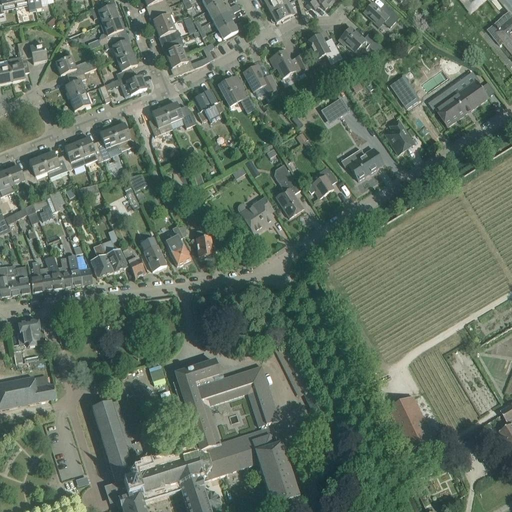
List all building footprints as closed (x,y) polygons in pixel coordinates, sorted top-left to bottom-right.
[(15,4),(13,0),(0,0),(0,13),(3,13),(2,7),(15,4)] [(13,0),(15,4),(27,2),(30,11),(35,10),(33,0),(13,0)] [(33,0),(35,10),(41,9),(41,7),(54,4),(52,0),(33,0)] [(162,2),(161,0),(144,0),(147,8),(154,6),(157,13),(168,8),(165,1),(162,2)] [(203,0),(204,1),(202,2),(208,12),(221,5),(220,2),(223,0),(203,0)] [(271,15),(289,5),(287,0),(283,2),(282,0),(274,0),(265,5),(271,15)] [(306,17),(303,7),(300,0),(297,1),(299,9),(301,17),(306,17)] [(329,9),(333,4),(328,0),(303,0),(303,1),(308,5),(315,12),(316,11),(314,9),(318,5),(325,11),(328,8),(329,9)] [(192,9),(189,1),(183,4),(187,11),(192,9)] [(106,4),(96,8),(90,10),(94,21),(100,19),(102,26),(118,20),(114,8),(108,10),(106,4)] [(213,22),(232,12),(239,8),(237,5),(230,9),(228,5),(223,8),(221,5),(208,12),(213,22)] [(295,15),(290,7),(289,5),(271,15),(273,19),(271,20),(271,22),(272,24),(274,25),(276,24),(276,25),(282,22),(283,24),(290,20),(289,18),(295,15)] [(363,15),(371,21),(379,29),(384,23),(390,29),(399,19),(388,8),(383,14),(373,5),(363,15)] [(172,17),(168,8),(157,13),(160,20),(153,23),(156,31),(172,25),(169,18),(172,17)] [(235,19),(233,15),(240,11),(239,8),(232,12),(213,22),(218,32),(232,24),(230,22),(235,19)] [(123,32),(118,20),(102,26),(101,27),(105,39),(98,42),(100,47),(104,46),(119,40),(117,35),(123,32)] [(511,20),(500,30),(497,32),(497,33),(495,34),(496,35),(492,38),(500,47),(504,44),(511,54),(511,20)] [(233,27),(232,24),(218,32),(219,32),(224,41),(242,31),(238,24),(233,27)] [(175,33),(172,25),(156,31),(160,40),(167,37),(170,44),(181,40),(178,32),(175,33)] [(207,38),(202,28),(197,30),(203,40),(207,38)] [(338,42),(345,48),(346,46),(355,54),(361,47),(365,51),(368,48),(377,56),(384,51),(381,48),(374,42),(370,46),(350,29),(338,42)] [(310,52),(315,61),(315,62),(325,57),(331,67),(342,61),(336,49),(329,53),(320,37),(308,43),(312,52),(310,52)] [(121,46),(119,40),(104,46),(106,51),(112,49),(116,61),(132,55),(128,43),(121,46)] [(184,48),(181,40),(170,44),(173,52),(166,54),(169,63),(184,56),(181,49),(184,48)] [(47,63),(45,53),(43,46),(30,49),(29,43),(23,45),(26,60),(32,59),(34,66),(47,63)] [(29,74),(26,60),(23,45),(17,46),(20,59),(7,62),(8,68),(12,85),(25,82),(24,75),(29,74)] [(269,60),(274,69),(275,70),(277,70),(282,80),(295,73),(297,79),(304,75),(304,73),(309,70),(301,56),(295,60),(297,65),(293,67),(291,65),(292,64),(285,51),(269,60)] [(137,67),(132,55),(116,61),(121,73),(116,76),(118,81),(133,75),(131,70),(137,67)] [(182,76),(202,68),(209,64),(207,59),(191,66),(190,63),(187,64),(184,56),(169,63),(172,71),(179,68),(182,76)] [(94,60),(75,67),(72,59),(55,65),(60,78),(67,75),(69,81),(84,75),(90,73),(97,69),(94,60)] [(444,68),(455,74),(460,65),(448,59),(444,68)] [(257,73),(260,72),(257,66),(243,74),(253,94),(264,88),(268,97),(279,91),(271,76),(261,82),(257,73)] [(0,87),(12,85),(8,68),(0,69),(0,87)] [(86,80),(84,75),(69,81),(71,86),(65,89),(70,101),(85,95),(81,83),(86,80)] [(135,81),(133,75),(118,81),(114,83),(116,89),(121,87),(125,99),(147,91),(142,78),(135,81)] [(404,79),(391,88),(406,110),(419,101),(404,79)] [(248,98),(243,89),(239,80),(233,84),(231,81),(218,88),(230,109),(248,98)] [(439,102),(432,107),(447,129),(489,100),(489,99),(482,89),(478,83),(461,95),(457,90),(452,93),(456,98),(443,107),(439,102)] [(488,84),(482,89),(489,99),(495,94),(488,84)] [(106,105),(111,103),(105,87),(99,89),(106,105)] [(197,115),(202,124),(202,125),(208,121),(210,125),(220,120),(218,116),(225,112),(220,103),(217,104),(210,92),(193,101),(200,114),(197,115)] [(90,107),(87,98),(85,95),(70,101),(74,113),(90,107)] [(341,100),(321,113),(326,121),(335,115),(339,121),(349,114),(341,100)] [(176,105),(164,110),(170,125),(182,121),(184,126),(190,124),(184,109),(179,111),(176,105)] [(170,125),(164,110),(152,115),(154,121),(149,123),(153,133),(155,138),(161,136),(172,131),(170,125)] [(398,157),(404,153),(414,147),(398,122),(390,128),(392,132),(385,137),(398,157)] [(124,126),(112,130),(118,146),(121,154),(133,149),(133,150),(139,148),(132,129),(126,132),(124,126)] [(118,146),(112,130),(100,135),(102,142),(97,144),(104,162),(110,160),(106,151),(118,146)] [(89,140),(77,144),(85,166),(97,161),(99,164),(104,162),(97,144),(91,146),(89,140)] [(312,147),(308,142),(303,145),(306,150),(312,147)] [(85,166),(77,144),(64,149),(67,156),(61,158),(67,173),(85,166)] [(383,166),(378,158),(373,151),(348,167),(352,172),(357,181),(369,173),(370,175),(383,166)] [(53,154),(41,158),(47,174),(50,180),(67,173),(61,158),(56,160),(53,154)] [(47,174),(41,158),(29,163),(31,170),(26,172),(32,187),(38,185),(36,179),(47,174)] [(249,163),(244,166),(251,176),(252,177),(257,174),(256,172),(249,163)] [(18,167),(5,172),(12,189),(24,184),(26,189),(28,189),(29,193),(34,191),(32,187),(26,172),(21,174),(18,167)] [(243,167),(239,170),(243,176),(247,174),(243,167)] [(300,192),(295,184),(283,167),(275,172),(274,178),(284,194),(276,199),(289,220),(303,211),(294,197),(300,192)] [(320,174),(323,179),(307,190),(311,196),(314,193),(319,201),(334,191),(331,187),(337,183),(328,169),(320,174)] [(12,189),(5,172),(0,174),(0,199),(2,199),(0,193),(12,189)] [(148,187),(142,177),(127,180),(134,194),(148,187)] [(81,198),(99,195),(97,186),(79,190),(81,198)] [(61,197),(59,193),(59,192),(52,195),(58,208),(65,205),(61,197)] [(60,212),(58,208),(52,195),(45,198),(46,200),(45,201),(48,207),(52,216),(60,212)] [(254,236),(266,228),(265,227),(272,222),(268,216),(273,212),(265,200),(253,208),(253,209),(250,211),(247,207),(245,206),(243,206),(241,207),(240,208),(239,210),(239,212),(241,216),(254,236)] [(48,207),(45,201),(33,206),(35,213),(48,207)] [(35,213),(33,206),(25,210),(28,217),(36,214),(35,213)] [(123,221),(121,217),(120,215),(118,217),(115,211),(110,213),(113,219),(108,221),(108,222),(109,222),(111,226),(111,225),(112,227),(123,221)] [(25,219),(22,213),(14,217),(17,223),(25,219)] [(17,223),(14,217),(6,221),(8,227),(17,223)] [(191,261),(180,241),(183,239),(178,229),(177,228),(172,231),(176,238),(164,244),(177,268),(179,267),(180,268),(183,266),(183,265),(191,261)] [(178,229),(183,239),(187,237),(185,228),(178,229)] [(196,241),(192,242),(190,244),(196,248),(197,248),(198,260),(207,259),(208,260),(210,259),(211,258),(213,258),(213,252),(215,252),(215,253),(223,251),(228,245),(219,238),(211,240),(211,239),(203,240),(202,233),(195,234),(196,241)] [(167,267),(163,258),(158,247),(157,247),(154,240),(147,243),(150,250),(144,253),(153,274),(167,267)] [(128,269),(120,251),(115,253),(112,244),(103,248),(106,257),(114,274),(128,269)] [(106,257),(103,248),(102,246),(93,249),(97,260),(91,263),(97,280),(114,274),(106,257)] [(123,253),(126,260),(132,257),(129,250),(123,253)] [(93,286),(91,277),(90,271),(86,272),(85,266),(84,266),(83,260),(82,258),(76,259),(78,273),(79,272),(82,288),(93,286)] [(78,273),(76,259),(73,259),(67,260),(68,262),(73,290),(82,288),(79,272),(78,273)] [(146,275),(142,266),(138,259),(128,264),(135,280),(146,275)] [(73,290),(68,262),(67,260),(61,260),(62,269),(58,270),(60,275),(63,291),(73,290)] [(53,293),(63,291),(60,275),(58,270),(55,262),(52,262),(54,268),(48,269),(48,270),(51,277),(50,277),(53,293)] [(43,294),(39,271),(38,263),(32,264),(35,279),(30,280),(33,296),(43,294)] [(31,296),(29,286),(28,280),(24,281),(23,269),(16,270),(17,275),(18,275),(19,281),(18,281),(21,297),(31,296)] [(51,277),(48,270),(39,271),(43,294),(53,293),(50,277),(51,277)] [(21,297),(18,281),(19,281),(18,275),(17,275),(7,276),(8,277),(8,279),(11,299),(21,297)] [(11,299),(8,279),(8,277),(0,278),(0,295),(1,301),(11,299)] [(268,313),(275,310),(269,298),(262,301),(268,313)] [(85,321),(65,326),(67,336),(87,331),(85,321)] [(17,336),(19,346),(19,347),(28,345),(29,349),(38,348),(37,342),(39,342),(37,333),(39,333),(38,323),(19,326),(20,335),(17,336)] [(253,339),(241,343),(243,350),(255,347),(253,339)] [(341,447),(293,350),(293,349),(287,352),(285,352),(286,353),(283,354),(332,452),(341,447)] [(22,364),(20,353),(14,354),(16,365),(22,364)] [(29,364),(29,367),(44,364),(43,361),(39,362),(39,358),(28,360),(28,364),(29,364)] [(171,461),(138,471),(135,460),(139,459),(138,453),(133,454),(117,403),(92,411),(114,480),(116,485),(112,486),(113,487),(117,502),(118,503),(117,503),(118,509),(119,511),(122,511),(217,511),(220,508),(222,508),(223,506),(221,506),(219,499),(220,498),(219,496),(218,497),(212,494),(212,493),(210,493),(210,494),(204,496),(203,491),(204,491),(202,483),(258,465),(273,511),(284,511),(301,507),(281,446),(278,447),(277,444),(275,445),(270,428),(266,429),(265,427),(269,426),(279,423),(261,368),(214,384),(212,378),(219,376),(214,363),(175,376),(177,382),(200,452),(178,459),(177,456),(176,455),(175,454),(174,454),(173,454),(172,454),(171,455),(170,456),(170,457),(170,458),(171,461)] [(34,379),(0,385),(0,410),(51,401),(56,400),(53,386),(48,387),(36,390),(34,379)] [(376,385),(368,389),(375,404),(393,441),(404,463),(408,461),(408,460),(411,459),(409,454),(433,442),(413,399),(388,411),(383,400),(376,385)] [(507,424),(510,428),(499,434),(511,455),(511,406),(501,414),(507,424)] [(451,457),(412,473),(409,474),(413,482),(455,465),(451,457)]
